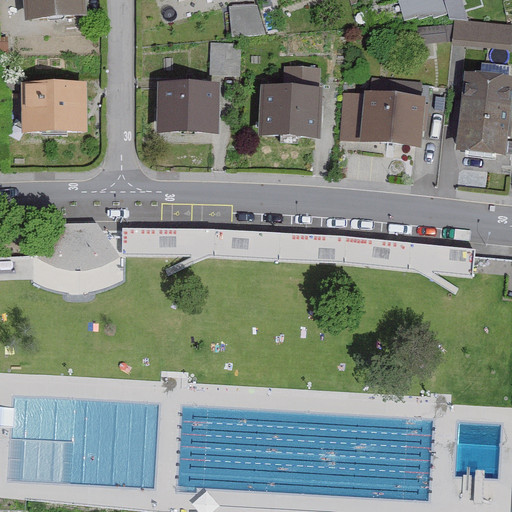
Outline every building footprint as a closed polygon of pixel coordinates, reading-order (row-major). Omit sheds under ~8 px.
[(81,0),(27,0),(29,20),(83,16),(81,0)] [(199,0),(166,0),(170,9),(199,0)] [(444,21),(437,0),(395,0),(405,32),(444,21)] [(260,14),(229,14),(229,41),(260,40),(260,14)] [(509,33),(453,27),(451,49),(507,55),(509,33)] [(240,47),(213,47),(213,79),(240,79),(240,47)] [(319,73),(287,71),(286,91),(266,90),(264,135),(316,138),(319,73)] [(415,89),(371,85),(369,104),(361,103),(356,150),(416,156),(421,107),(414,106),(415,89)] [(511,91),(462,85),(452,160),(502,166),(511,91)] [(81,91),(25,91),(25,135),(81,135),(81,91)] [(212,131),(213,95),(165,94),(165,130),(212,131)] [(78,231),(61,231),(49,254),(80,263),(109,252),(95,230),(78,231)] [(334,238),(122,233),(123,252),(319,258),(474,273),(475,254),(334,238)] [(32,242),(0,243),(0,260),(32,259),(32,242)]
